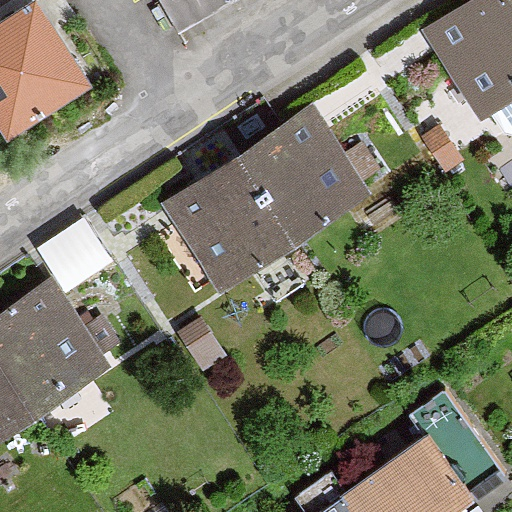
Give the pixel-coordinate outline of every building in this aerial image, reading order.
[(162,0),(180,31),(234,0),(162,0)] [(511,0),(467,0),(421,28),(474,112),(511,88),(511,0)] [(81,80),(36,9),(0,31),(0,118),(6,127),(81,80)] [(309,115),(163,205),(215,289),(361,200),(309,115)] [(43,282),(0,308),(0,424),(95,366),(43,282)] [(333,492),(347,511),(448,511),(467,498),(417,431),(333,492)]
